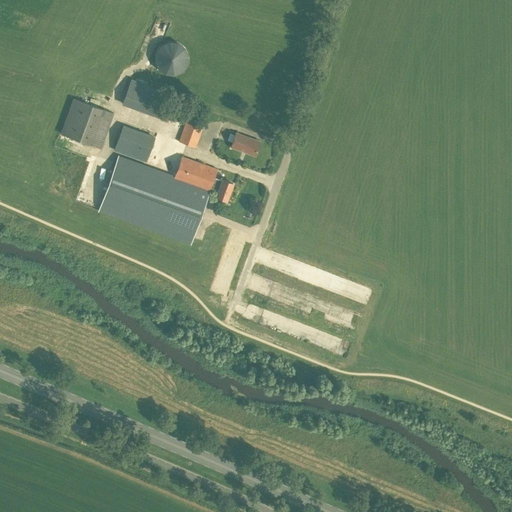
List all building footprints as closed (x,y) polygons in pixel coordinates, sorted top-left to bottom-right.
[(173,75),(182,72),(187,65),(189,56),(185,47),(178,42),(169,41),(161,44),(155,51),(154,60),(158,69),(165,74),(173,75)] [(160,119),(162,113),(169,93),(131,79),(121,104),(160,119)] [(101,148),(114,113),(107,111),(72,98),(60,133),(94,146),(101,148)] [(204,123),(187,117),(178,141),(196,147),(204,123)] [(155,137),(122,125),(113,150),(146,162),(155,137)] [(254,156),(259,141),(235,132),(230,147),(254,156)] [(190,244),(209,191),(210,188),(217,190),(215,196),(226,200),(233,183),(222,179),(221,180),(214,177),(218,166),(211,163),(210,166),(181,156),(173,177),(118,157),(98,210),(190,244)] [(226,285),(231,271),(222,267),(217,281),(226,285)]
